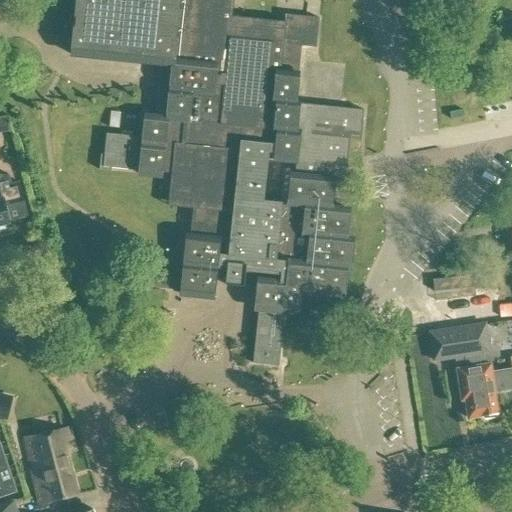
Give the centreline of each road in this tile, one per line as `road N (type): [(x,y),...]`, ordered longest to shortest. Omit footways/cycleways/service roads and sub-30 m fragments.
road 1 (residential): [(381,490),(352,394),(364,360),(366,308),(395,265)]
road 2 (residential): [(395,265),(475,169),(491,129)]
road 3 (residential): [(397,147),(401,89),(371,0)]
road 4 (secondary): [(381,490),(511,462)]
road 5 (unclassified): [(87,410),(41,347),(0,314)]
